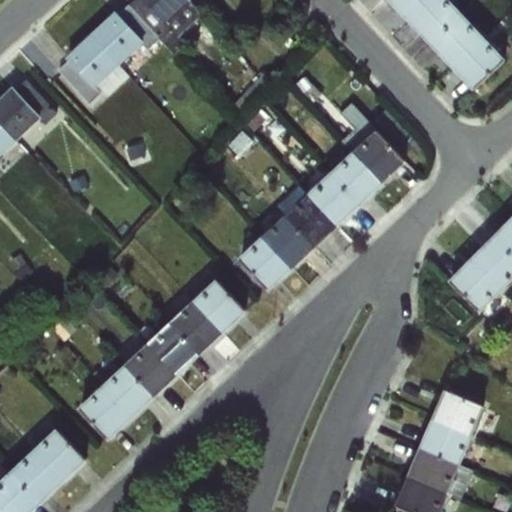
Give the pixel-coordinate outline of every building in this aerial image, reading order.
[(142,0),(134,0),(129,5),(168,47),(180,36),(167,22),(165,24),(142,0)] [(190,0),(142,0),(165,24),(167,22),(190,0)] [(193,0),(190,0),(167,22),(180,36),(203,14),(193,0)] [(389,0),(410,22),(432,0),(389,0)] [(450,0),(432,0),(410,22),(431,44),(463,14),(450,0)] [(129,5),(119,15),(145,43),(143,45),(156,59),(168,47),(129,5)] [(116,12),(89,36),(119,68),(143,45),(145,43),(119,15),(116,12)] [(463,14),(431,44),(451,66),(483,35),(463,14)] [(287,34),(281,39),(288,48),(294,42),(287,34)] [(483,35),(451,66),(474,91),(507,60),(483,35)] [(119,68),(89,36),(66,58),(69,61),(95,89),(97,88),(119,68)] [(95,89),(69,61),(59,71),(90,104),(102,93),(97,88),(95,89)] [(119,68),(97,88),(102,93),(106,97),(130,75),(119,68)] [(27,80),(16,90),(42,118),(41,120),(46,125),(58,113),(27,80)] [(258,83),(249,94),(258,102),(267,91),(258,83)] [(13,87),(0,99),(0,125),(16,143),(41,120),(42,118),(16,90),(13,87)] [(241,100),(230,110),(240,122),(252,112),(241,100)] [(354,152),(377,131),(352,103),(341,114),(355,130),(344,140),(354,152)] [(387,110),(376,120),(397,144),(408,133),(387,110)] [(195,112),(178,118),(181,128),(198,122),(195,112)] [(0,157),(16,143),(0,125),(0,157)] [(377,131),(354,152),(384,185),(407,163),(377,131)] [(142,144),(127,148),(131,160),(145,156),(142,144)] [(354,152),(331,173),(362,205),(384,185),(354,152)] [(331,173),(308,195),(339,227),(362,205),(331,173)] [(85,176),(70,182),(74,193),(90,187),(85,176)] [(308,195),(286,215),(316,248),(339,227),(308,195)] [(286,215),(263,237),(293,270),(316,248),(286,215)] [(511,217),(494,236),(511,253),(511,217)] [(511,253),(494,236),(472,258),(504,290),(511,281),(511,253)] [(293,270),(263,237),(239,259),(270,291),(293,270)] [(21,254),(9,261),(16,271),(28,264),(21,254)] [(504,290),(472,258),(449,281),(481,313),(504,290)] [(109,268),(97,278),(103,286),(115,275),(109,268)] [(124,279),(114,289),(122,297),(132,287),(124,279)] [(217,280),(194,301),(225,333),(247,313),(217,280)] [(194,301),(171,322),(201,355),(225,333),(194,301)] [(171,322),(148,343),(179,376),(201,355),(171,322)] [(148,343),(124,365),(156,397),(179,376),(148,343)] [(124,365),(102,386),(133,418),(156,397),(124,365)] [(133,418),(102,386),(79,407),(109,440),(133,418)] [(445,389),(432,419),(473,436),(486,406),(445,389)] [(432,419),(421,447),(461,465),(473,436),(432,419)] [(57,429),(35,450),(65,482),(87,462),(57,429)] [(421,447),(408,478),(448,494),(461,465),(421,447)] [(35,450),(12,471),(42,504),(65,482),(35,450)] [(12,471),(0,481),(0,504),(7,511),(33,511),(42,504),(12,471)] [(440,511),(448,494),(408,478),(396,505),(412,511),(440,511)]
